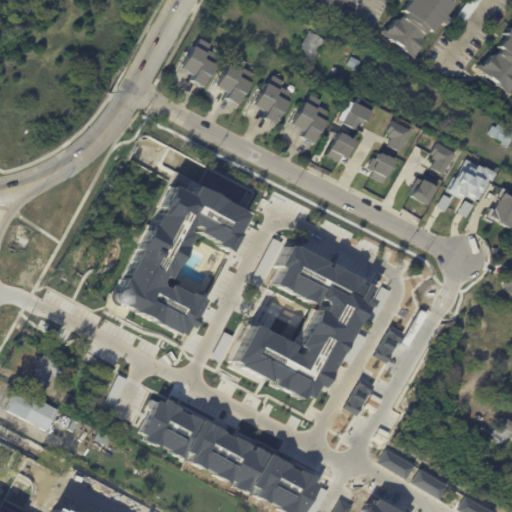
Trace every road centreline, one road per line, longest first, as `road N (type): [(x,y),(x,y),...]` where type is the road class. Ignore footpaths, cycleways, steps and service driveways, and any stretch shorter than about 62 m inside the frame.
road 1 (residential): [(133,90),(449,257)]
road 2 (secondary): [(183,0),(99,137),(43,177)]
